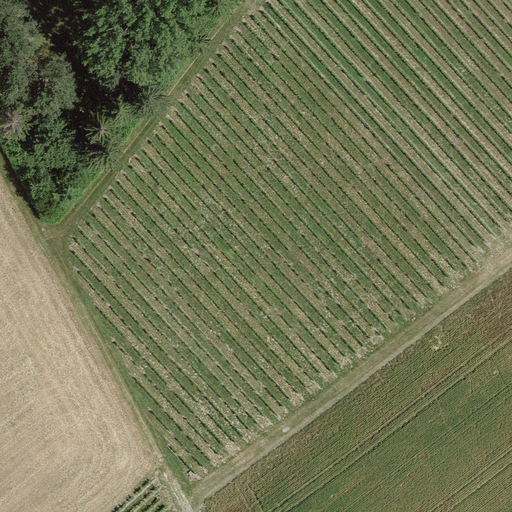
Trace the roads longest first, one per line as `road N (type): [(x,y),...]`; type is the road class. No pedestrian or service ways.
road 1 (track): [(0,183),(39,257),(79,251),(272,0)]
road 2 (track): [(188,511),(511,258)]
